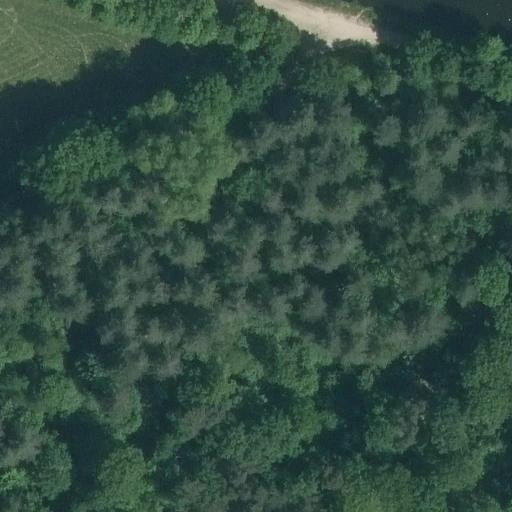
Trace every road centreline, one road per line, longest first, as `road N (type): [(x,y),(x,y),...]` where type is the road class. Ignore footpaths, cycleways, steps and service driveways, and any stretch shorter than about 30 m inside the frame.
road 1 (track): [(0,203),(354,38)]
road 2 (track): [(354,38),(511,79)]
road 3 (track): [(214,0),(354,38)]
